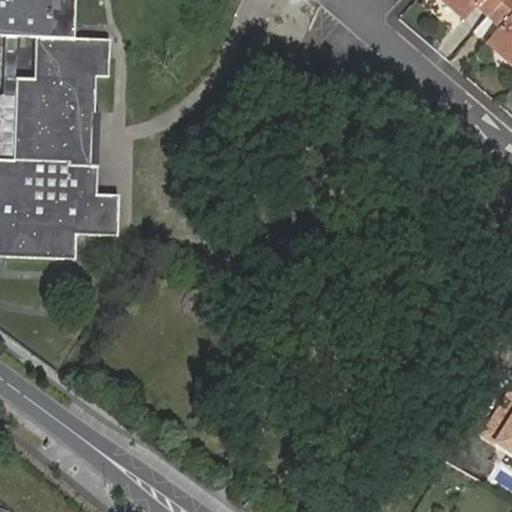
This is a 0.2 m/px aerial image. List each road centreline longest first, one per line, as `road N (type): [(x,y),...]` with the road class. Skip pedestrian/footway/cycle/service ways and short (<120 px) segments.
road 1 (tertiary): [(0,381),(178,511)]
road 2 (residential): [(511,149),(376,32)]
